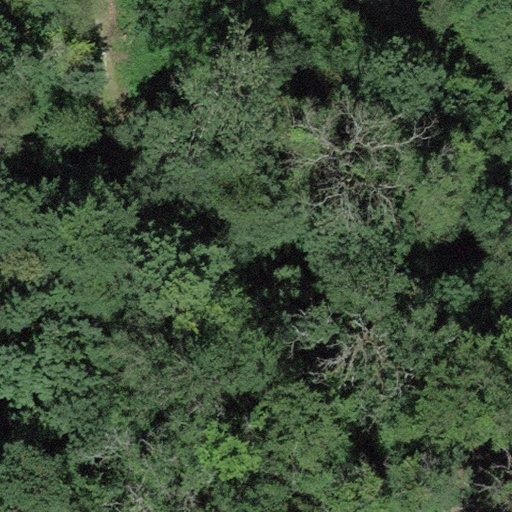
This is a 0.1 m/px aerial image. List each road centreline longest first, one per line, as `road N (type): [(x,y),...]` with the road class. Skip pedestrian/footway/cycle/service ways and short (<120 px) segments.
road 1 (track): [(195,511),(88,0)]
road 2 (track): [(409,0),(511,87)]
road 3 (track): [(466,511),(511,398)]
